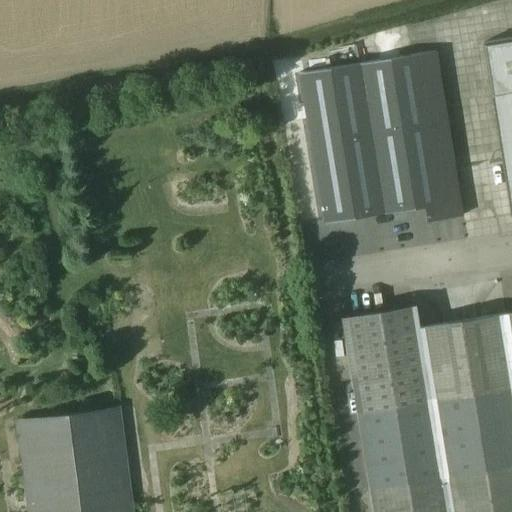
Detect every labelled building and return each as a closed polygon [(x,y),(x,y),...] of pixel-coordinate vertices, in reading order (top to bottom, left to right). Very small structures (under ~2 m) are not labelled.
[(511,41),(483,46),(481,36),(460,40),(462,50),(450,52),(465,132),(496,126),(510,215),(511,214),(511,41)] [(427,222),(462,217),(435,52),(299,73),(324,223),(424,208),(427,222)] [(511,511),(511,311),(419,328),(414,305),(342,317),(354,393),(347,394),(350,413),(357,412),(373,511),(511,511)] [(131,511),(118,408),(15,422),(27,511),(131,511)] [(331,511),(328,481),(220,494),(222,511),(331,511)]
